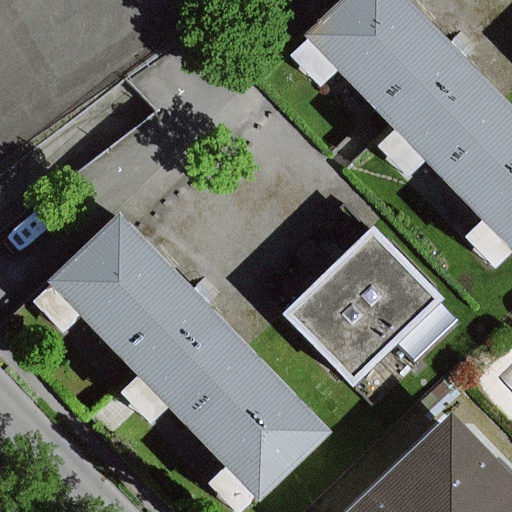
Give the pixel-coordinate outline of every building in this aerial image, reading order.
[(511,255),(511,109),(406,0),(347,0),(288,57),(320,89),(341,69),(398,129),(377,149),(407,180),(428,160),(486,220),(465,240),(496,272),(511,255)] [(245,511),(330,432),(123,217),(33,303),(64,335),(85,315),(143,375),(122,395),(152,426),(173,406),(231,466),(210,486),(235,511),(245,511)] [(379,230),(332,274),(402,347),(448,303),(379,230)] [(402,347),(332,274),(286,318),(356,391),(402,347)] [(511,511),(511,472),(453,412),(348,511),(511,511)]
